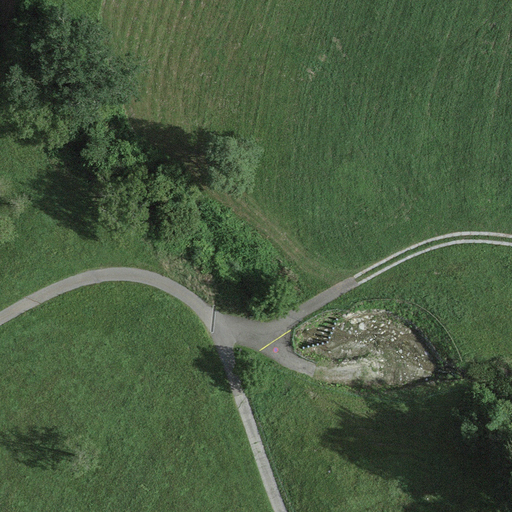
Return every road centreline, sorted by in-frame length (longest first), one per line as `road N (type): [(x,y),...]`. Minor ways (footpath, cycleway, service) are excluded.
road 1 (track): [(213,327),(260,330),(404,252),(459,235),(511,240)]
road 2 (track): [(0,317),(75,279),(139,275),(183,290),(213,327)]
road 3 (track): [(213,327),(282,511)]
